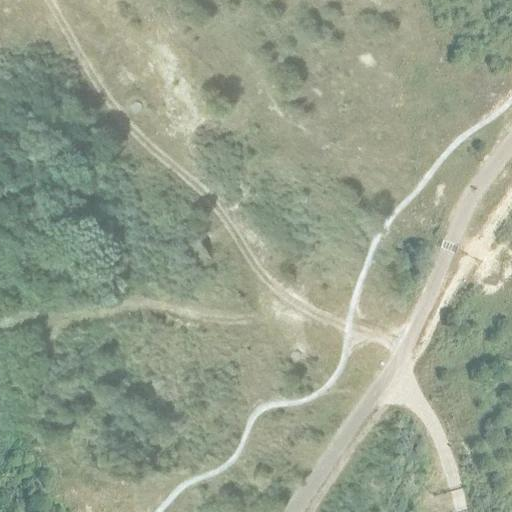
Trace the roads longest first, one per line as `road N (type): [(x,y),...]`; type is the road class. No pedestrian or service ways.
road 1 (track): [(461,511),(444,451),(387,344),(303,311),(267,287),(218,208),(105,94),(49,0)]
road 2 (unknown): [(313,511),(511,203)]
